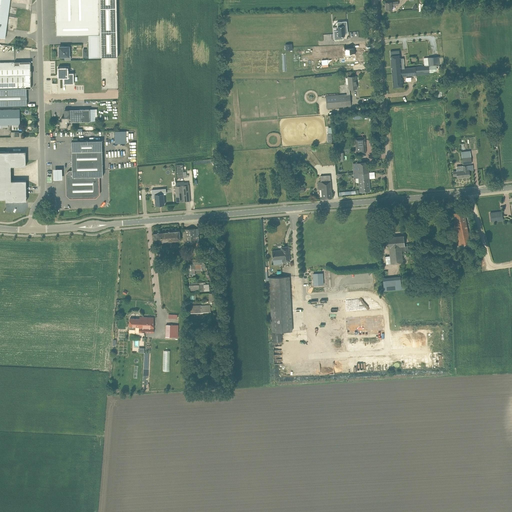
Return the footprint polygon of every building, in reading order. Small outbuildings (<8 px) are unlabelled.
[(0,0),(0,37),(5,38),(10,0),(0,0)] [(55,0),(56,32),(57,35),(88,34),(89,34),(89,57),(101,57),(118,57),(116,0),(55,0)] [(392,10),(392,6),(398,5),(398,2),(392,2),(385,2),(386,10),(392,10)] [(338,30),(334,31),(335,40),(342,39),(342,36),(345,36),(345,33),(348,33),(347,21),(337,22),(338,30)] [(59,48),(59,52),(59,56),(65,56),(65,60),(70,60),(70,51),(69,52),(69,47),(64,47),(64,46),(60,46),(60,47),(59,47),(59,48)] [(345,57),(339,58),(340,63),(346,62),(356,61),(355,53),(354,53),(354,51),(354,52),(354,49),(354,48),(346,49),(347,53),(345,53),(345,54),(345,57)] [(397,51),(390,51),(392,74),(401,73),(401,68),(401,64),(404,63),(403,58),(400,58),(400,54),(397,55),(397,51)] [(428,57),(428,65),(440,64),(439,56),(428,57)] [(0,62),(0,88),(27,88),(31,88),(30,62),(0,62)] [(401,73),(392,74),(393,87),(403,86),(402,76),(416,75),(430,74),(429,69),(428,66),(416,67),(401,68),(401,73)] [(68,67),(58,67),(58,78),(63,78),(63,84),(74,84),(74,73),(68,73),(68,67)] [(346,85),(347,94),(326,96),(327,108),(351,106),(350,94),(349,94),(349,89),(357,88),(357,83),(356,83),(356,81),(356,76),(354,76),(353,76),(348,77),(349,84),(346,85)] [(27,88),(0,88),(0,105),(27,105),(27,88)] [(0,109),(0,124),(20,124),(20,109),(0,109)] [(60,121),(60,128),(68,128),(68,122),(90,121),(90,109),(66,110),(64,111),(64,117),(61,117),(61,121),(60,121)] [(115,131),(115,143),(126,143),(126,131),(115,131)] [(364,137),(355,138),(356,154),(366,153),(365,148),(366,148),(366,145),(365,145),(364,137)] [(102,141),(82,142),(72,142),(72,151),(72,152),(72,172),(70,172),(67,174),(68,195),(71,197),(96,196),(98,194),(98,176),(103,176),(102,151),(102,141)] [(461,151),(462,158),(463,158),(464,163),(472,162),(471,157),(470,150),(461,151)] [(26,152),(0,151),(0,198),(6,199),(6,201),(22,201),(21,196),(26,196),(26,181),(11,181),(11,166),(26,166),(26,152)] [(358,170),(353,170),(354,178),(359,177),(360,192),(370,191),(367,162),(358,163),(358,170)] [(183,164),(177,165),(178,178),(186,177),(186,172),(183,172),(183,164)] [(457,178),(470,177),(469,170),(473,169),(473,164),(463,166),(463,170),(453,171),(453,176),(457,176),(457,178)] [(61,169),(53,169),(53,179),(61,179),(61,169)] [(320,182),(319,182),(320,199),(332,198),(330,175),(320,175),(320,182)] [(200,187),(198,188),(198,190),(198,194),(204,194),(205,199),(205,201),(217,200),(217,196),(220,195),(219,183),(218,184),(215,184),(215,191),(205,192),(204,187),(200,188),(200,187)] [(184,185),(175,186),(177,202),(190,201),(189,185),(184,185)] [(158,190),(152,190),(153,198),(155,198),(156,205),(164,205),(163,194),(158,194),(158,190)] [(451,221),(457,248),(471,245),(464,211),(454,213),(455,220),(451,221)] [(185,229),(182,229),(184,244),(187,244),(187,248),(197,247),(199,247),(199,242),(199,237),(198,237),(196,237),(196,235),(198,235),(197,230),(195,230),(195,228),(185,229)] [(153,232),(154,243),(180,240),(179,230),(153,232)] [(387,256),(386,257),(386,264),(388,263),(402,262),(402,254),(401,251),(407,250),(407,253),(409,253),(408,250),(408,245),(405,245),(404,236),(386,237),(387,242),(387,248),(389,247),(390,256),(387,256)] [(272,251),(273,259),(273,264),(280,263),(280,262),(283,262),(290,261),(288,246),(281,247),(282,250),(272,251)] [(188,262),(188,266),(188,271),(190,271),(190,276),(193,276),(193,275),(195,275),(195,270),(201,270),(203,270),(204,269),(205,268),(206,266),(205,264),(204,263),(203,262),(202,262),(188,262)] [(323,284),(322,273),(313,274),(314,285),(323,284)] [(269,277),(272,332),(292,331),(289,276),(269,277)] [(381,280),(382,292),(405,290),(405,285),(401,285),(400,278),(381,280)] [(190,285),(189,285),(189,291),(199,290),(199,292),(209,291),(209,284),(205,284),(205,282),(190,283),(190,285)] [(191,306),(191,313),(211,312),(210,304),(191,306)] [(337,318),(346,314),(343,309),(334,313),(337,318)] [(129,331),(133,331),(133,327),(140,327),(140,332),(153,332),(154,328),(153,317),(140,317),(140,319),(130,318),(129,331)] [(179,337),(179,324),(166,324),(166,337),(179,337)]
